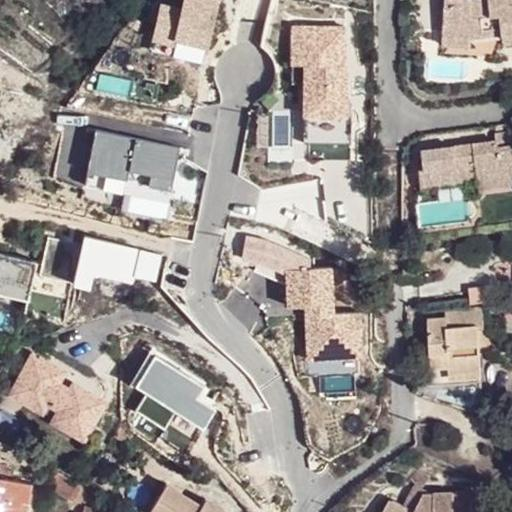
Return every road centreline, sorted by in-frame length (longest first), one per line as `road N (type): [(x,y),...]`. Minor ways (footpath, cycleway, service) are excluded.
road 1 (residential): [(318,498),(294,469),(273,386),(201,300),(198,282),(241,69)]
road 2 (residential): [(318,498),(392,446),(403,425),(391,263)]
road 3 (residential): [(511,108),(429,119),(398,109),(387,84),(387,0)]
road 4 (track): [(398,109),(387,149),(391,263)]
